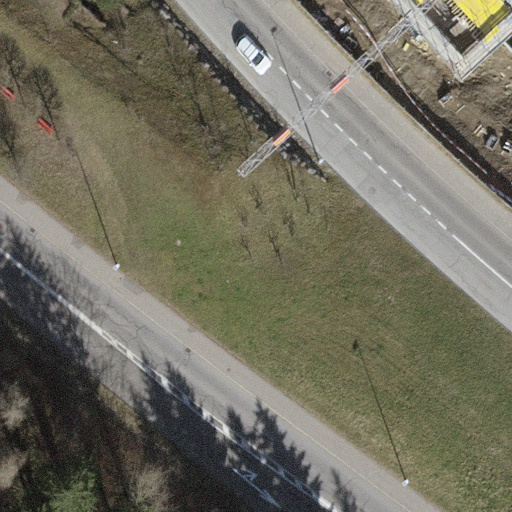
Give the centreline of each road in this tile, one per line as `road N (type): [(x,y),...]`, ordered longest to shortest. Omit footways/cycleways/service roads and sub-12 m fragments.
road 1 (tertiary): [(337,511),(0,246)]
road 2 (tertiary): [(511,286),(289,80),(218,0)]
